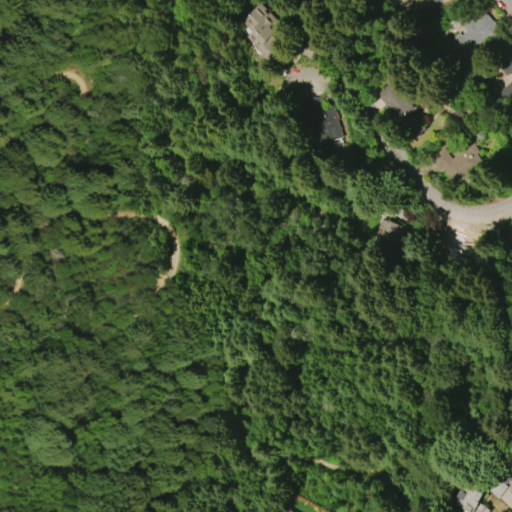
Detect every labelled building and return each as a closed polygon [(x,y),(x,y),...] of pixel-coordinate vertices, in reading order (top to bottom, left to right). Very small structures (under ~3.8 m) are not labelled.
[(423,0),(440,10),(446,0),(423,0)] [(282,47),(269,61),(257,50),(251,45),(252,44),(245,37),(250,31),(240,21),(259,2),(266,9),(264,10),(267,14),(269,12),(282,24),(271,36),(282,47)] [(474,24),(486,13),(498,26),(469,53),(473,58),(463,67),(443,46),(458,32),(461,36),(465,31),(463,29),(471,21),(474,24)] [(511,80),(494,55),(502,50),(499,45),(509,38),(511,42),(511,80)] [(415,139),(427,130),(413,112),(417,109),(402,88),(387,100),(415,139)] [(310,122),(317,151),(342,144),(333,107),(322,109),(318,93),(295,99),(301,125),(310,122)] [(452,159),(475,144),(480,151),(478,153),(487,167),(472,177),(471,175),(455,185),(443,168),(439,170),(431,157),(445,148),(452,159)] [(371,237),(391,244),(398,225),(377,218),(371,237)] [(488,493),(499,500),(511,480),(500,473),(488,493)] [(460,511),(470,511),(484,493),(465,480),(449,504),(460,511)]
